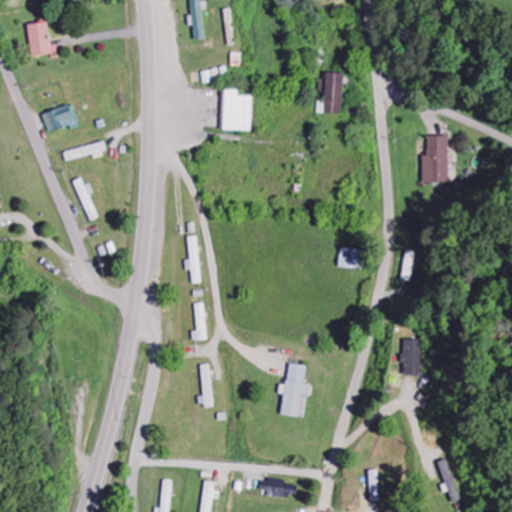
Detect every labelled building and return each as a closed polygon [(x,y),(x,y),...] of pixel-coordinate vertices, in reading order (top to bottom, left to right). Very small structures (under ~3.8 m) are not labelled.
[(191,0),(192,17),(189,17),(189,27),(194,27),(195,41),(205,40),(203,0),(191,0)] [(28,26),(33,57),(54,53),(48,23),(28,26)] [(344,74),(327,74),(326,102),(320,102),(319,114),(343,115),(344,74)] [(224,131),(252,132),(253,97),(239,96),(240,90),(225,90),(224,131)] [(43,115),(50,134),(71,126),(73,131),(82,128),(73,104),(43,115)] [(423,184),(449,184),(450,137),(428,137),(428,156),(424,156),(423,184)] [(95,156),(95,158),(109,154),(106,143),(65,154),(68,163),(95,156)] [(77,181),(89,222),(99,219),(92,194),(94,193),(92,185),(86,186),(84,179),(77,181)] [(186,261),(187,272),(193,271),(193,285),(202,285),(200,237),(189,238),(191,261),(186,261)] [(339,268),(362,271),(365,252),(342,248),(339,268)] [(413,282),(416,252),(407,251),(404,281),(413,282)] [(198,332),(193,332),(194,341),(208,341),(206,304),(196,305),(198,332)] [(403,375),(423,376),(425,342),(405,340),(403,375)] [(282,416),(300,418),(303,396),(309,396),(310,386),(305,385),(308,367),(290,365),(288,387),(281,386),(280,395),(285,396),(282,416)] [(204,409),(214,409),(213,366),(203,366),(204,409)] [(460,502),(451,460),(442,462),(451,504),(460,502)] [(295,498),(296,482),(263,480),(262,496),(295,498)] [(162,511),(172,511),(173,482),(163,481),(162,511)] [(213,511),(216,483),(205,482),(202,511),(213,511)]
